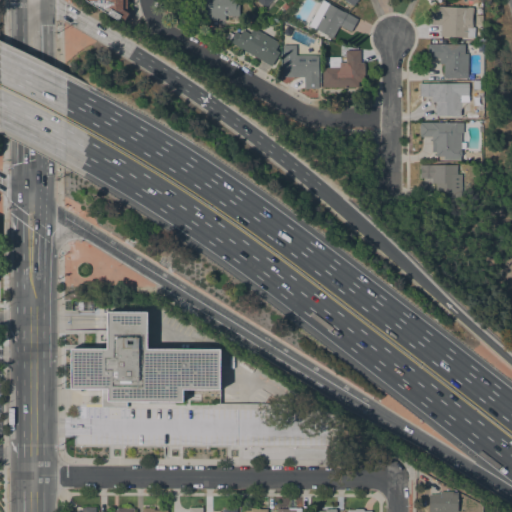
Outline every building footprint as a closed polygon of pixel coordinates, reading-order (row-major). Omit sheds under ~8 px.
[(122,22),(86,0),(127,0),(127,12),(129,12),(122,22)] [(194,0),(235,0),(235,4),(239,4),(239,15),(225,15),(225,20),(199,20),(198,1),(194,1),(194,0)] [(255,0),(265,10),(274,1),(273,0),(255,0)] [(320,0),(322,0),(343,11),(357,19),(350,31),(339,25),(332,38),(307,24),(320,0)] [(440,36),(440,25),(430,24),(430,9),(435,10),(435,6),(466,7),(473,7),(472,27),(474,27),(473,37),(440,36)] [(271,66),(229,41),(234,31),(240,34),(242,30),(249,34),(253,28),(279,42),(275,50),(279,52),(271,66)] [(467,78),(443,78),(443,64),(439,64),(439,58),(427,58),(427,44),(464,44),(464,54),(467,54),(467,78)] [(339,67),(339,62),(345,62),(345,50),(359,50),(360,62),(363,62),(363,63),(364,63),(364,74),(363,74),(363,81),(358,81),(358,87),(322,87),(322,67),(339,67)] [(303,88),(303,77),(282,77),(282,51),(306,51),(306,55),(318,55),(318,88),(303,88)] [(456,83),(456,92),(468,92),(468,101),(460,101),(460,110),(460,116),(451,116),(451,115),(435,116),(435,111),(434,111),(434,103),(431,103),(431,101),(431,96),(419,96),(419,83),(456,83)] [(456,122),(456,132),(460,132),(460,142),(465,142),(465,148),(460,148),(460,151),(462,151),(462,156),(436,156),(435,151),(434,151),(434,145),(435,145),(435,142),(431,142),(431,136),(419,136),(419,133),(418,133),(418,125),(419,125),(419,122),(456,122)] [(456,164),(457,174),(461,174),(461,192),(453,192),(453,197),(444,197),(444,192),(435,192),(435,183),(431,183),(431,178),(419,178),(419,165),(456,164)] [(64,300),(94,300),(94,310),(64,310),(64,300)] [(220,349),(220,389),(182,389),(182,401),(126,401),(126,407),(102,407),(102,389),(70,389),(70,348),(107,348),(107,311),(147,311),(147,349),(220,349)] [(334,466),(335,419),(323,419),(323,422),(305,421),(306,412),(282,412),(282,423),(263,422),(262,459),(282,459),(282,465),(334,466)] [(428,511),(428,494),(440,494),(440,491),(453,491),(453,492),(457,492),(457,511),(428,511)]
